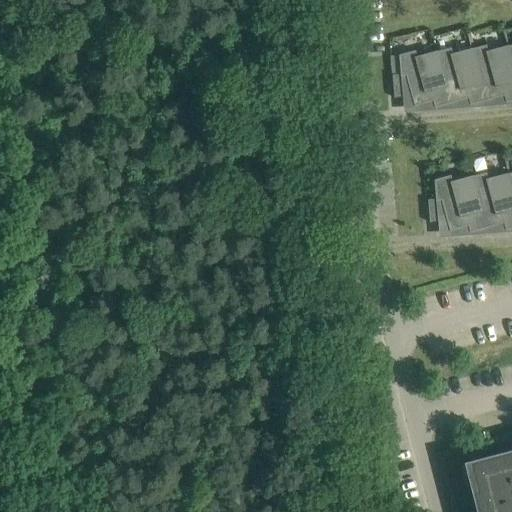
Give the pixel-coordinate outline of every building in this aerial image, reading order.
[(486,45),(471,49),(485,100),(504,95),(505,102),(511,99),(511,63),(507,46),(488,51),(486,45)] [(450,47),(436,51),(451,103),(468,98),(470,104),(485,100),(471,49),(452,54),(450,47)] [(400,74),(392,75),(392,78),(394,98),(406,94),(411,93),(414,106),(433,101),(434,107),(451,103),(436,51),(417,57),(415,50),(398,55),(400,74)] [(486,172),(472,176),(486,227),(503,223),(505,229),(511,227),(511,188),(508,173),(488,179),(486,172)] [(436,199),(428,199),(428,201),(429,222),(446,218),(449,230),(468,225),(470,232),(486,227),(472,176),(452,181),(450,175),(434,179),(436,199)] [(511,511),(511,451),(465,463),(466,465),(471,464),(478,491),(473,492),(478,511),(511,511)]
